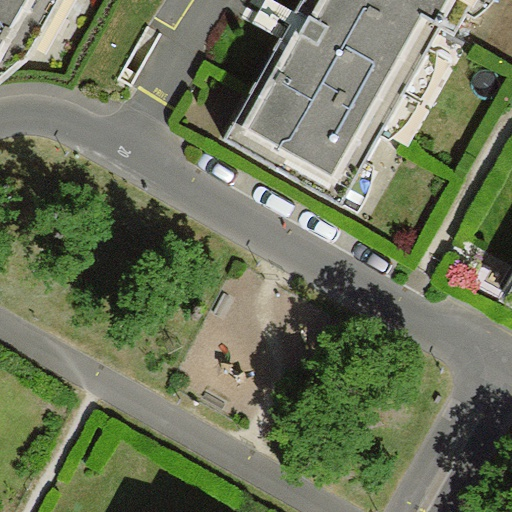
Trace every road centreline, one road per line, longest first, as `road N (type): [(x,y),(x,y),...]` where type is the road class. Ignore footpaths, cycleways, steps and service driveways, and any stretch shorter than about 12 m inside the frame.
road 1 (residential): [(0,121),(58,120),(508,360)]
road 2 (residential): [(0,325),(328,511)]
road 3 (residential): [(423,511),(508,360)]
